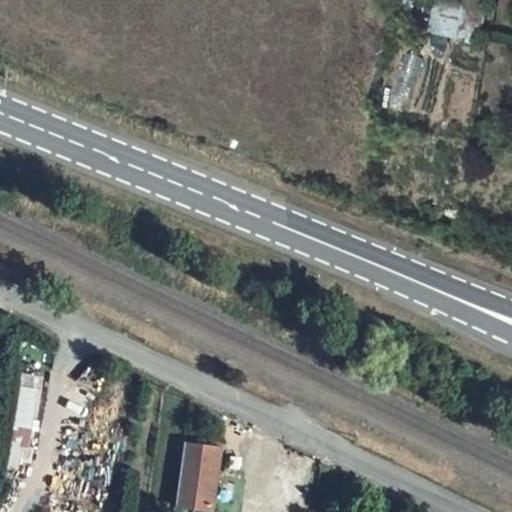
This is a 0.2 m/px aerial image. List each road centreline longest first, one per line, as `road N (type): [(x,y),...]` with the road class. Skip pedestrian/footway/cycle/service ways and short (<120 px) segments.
road 1 (residential): [(469,511),(0,286)]
road 2 (primary): [(0,108),(422,283)]
